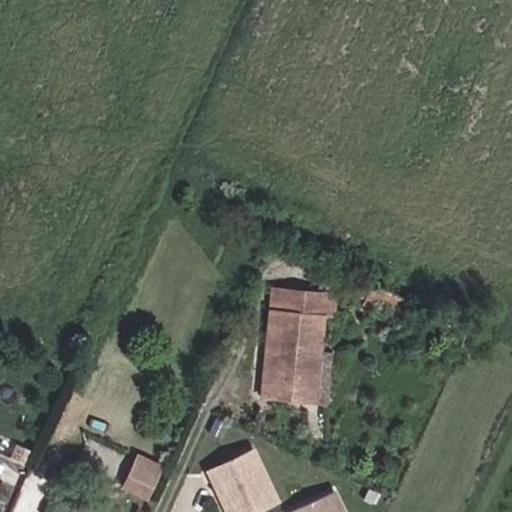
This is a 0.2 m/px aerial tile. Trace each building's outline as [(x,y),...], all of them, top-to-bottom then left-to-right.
[(367,289),(368,286),(340,271),(334,282),(363,297),(367,289)] [(263,348),(271,348),(278,287),(269,286),(263,348)] [(372,301),(400,314),(407,299),(377,286),(374,293),(376,294),(372,301)] [(325,318),(335,318),(337,292),(278,287),(271,348),(263,348),(258,398),(309,403),(313,353),(321,354),(325,318)] [(370,305),(372,301),(376,294),(374,293),(367,289),(363,297),(365,298),(363,302),(370,305)] [(438,328),(435,327),(440,314),(429,310),(419,334),(434,340),(438,328)] [(309,403),(317,404),(321,354),(313,353),(309,403)] [(258,451),(212,472),(229,511),(261,511),(281,503),(258,451)] [(147,499),(162,467),(140,457),(126,489),(147,499)] [(345,511),(338,494),(297,511),(345,511)]
